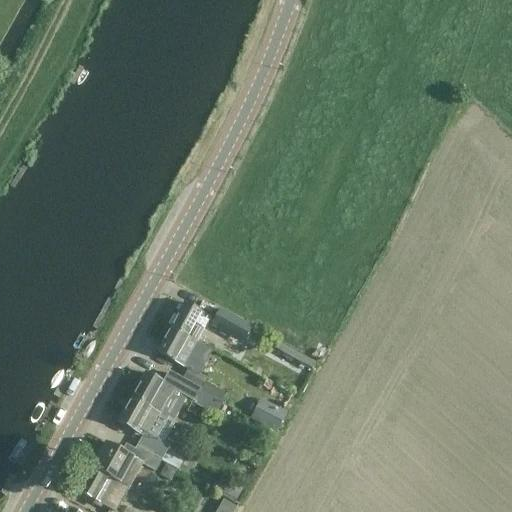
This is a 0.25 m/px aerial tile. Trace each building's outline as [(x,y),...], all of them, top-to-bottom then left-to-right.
[(184,303),(170,327),(196,342),(210,317),(184,303)] [(211,325),(227,334),(242,343),(245,338),(255,343),(260,334),(251,328),(251,327),(220,309),(211,325)] [(196,342),(170,327),(156,352),(182,366),(183,365),(188,368),(181,380),(200,390),(207,378),(194,371),(207,348),(196,342)] [(275,351),(310,371),(315,362),(280,343),(275,351)] [(144,372),(131,397),(157,412),(168,418),(178,401),(166,395),(170,388),(215,413),(221,402),(200,390),(181,380),(171,374),(165,384),(144,372)] [(277,430),(288,409),(261,396),(250,416),(277,430)] [(157,412),(131,397),(117,421),(143,436),(157,412)] [(186,456),(145,433),(143,436),(141,439),(136,446),(162,461),(178,470),(186,456)] [(156,471),(162,461),(136,446),(134,450),(125,445),(121,452),(105,442),(91,467),(130,488),(144,464),(156,471)] [(116,511),(130,488),(91,467),(77,491),(109,509),(115,511),(116,511)] [(231,511),(235,503),(223,497),(216,511),(231,511)]
